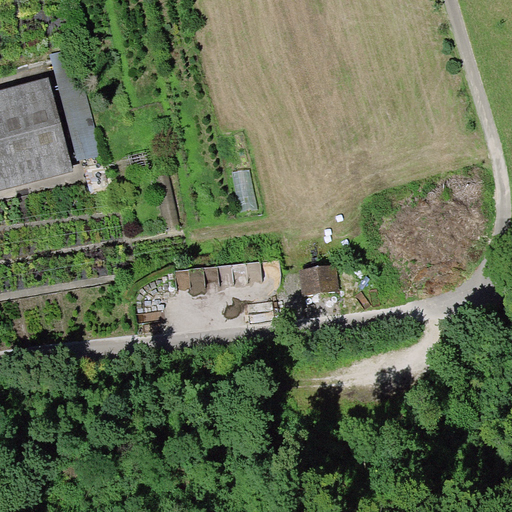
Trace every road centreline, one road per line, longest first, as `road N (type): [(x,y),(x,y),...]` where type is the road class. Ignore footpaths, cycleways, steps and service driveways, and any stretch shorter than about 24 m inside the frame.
road 1 (track): [(466,300),(408,356),(272,401),(126,377),(41,394),(0,438)]
road 2 (track): [(466,300),(0,363)]
